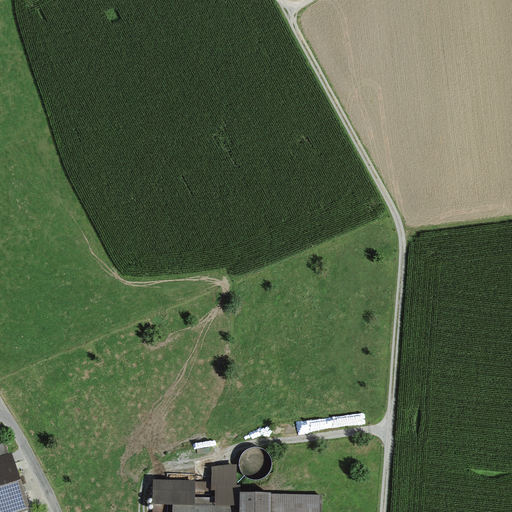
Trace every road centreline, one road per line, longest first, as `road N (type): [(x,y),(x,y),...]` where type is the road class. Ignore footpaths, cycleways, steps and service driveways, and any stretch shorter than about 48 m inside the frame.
road 1 (track): [(384,511),(408,227),(289,14)]
road 2 (track): [(392,430),(162,465),(148,473),(141,511)]
